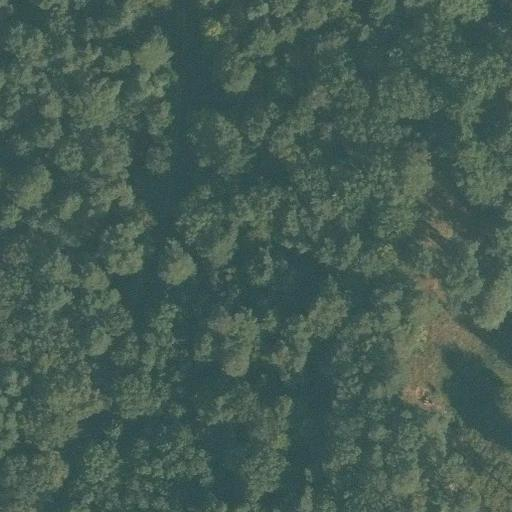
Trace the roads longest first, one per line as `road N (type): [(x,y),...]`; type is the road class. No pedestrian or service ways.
road 1 (track): [(183,0),(171,174),(152,250),(40,511)]
road 2 (track): [(180,98),(294,95),(457,58),(511,56)]
